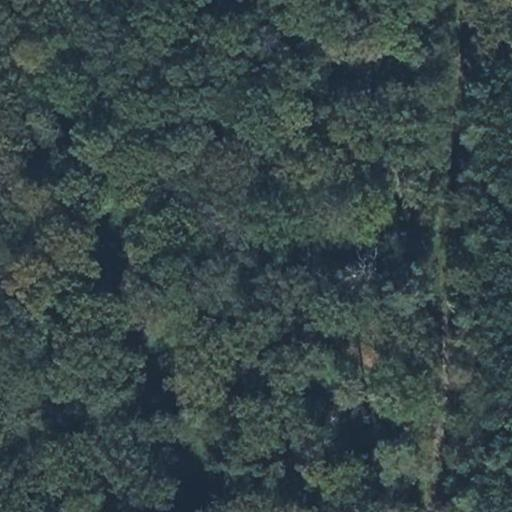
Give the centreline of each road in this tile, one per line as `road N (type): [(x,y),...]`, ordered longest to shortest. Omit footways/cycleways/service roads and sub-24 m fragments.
road 1 (track): [(475,0),(444,369)]
road 2 (track): [(444,369),(435,511)]
